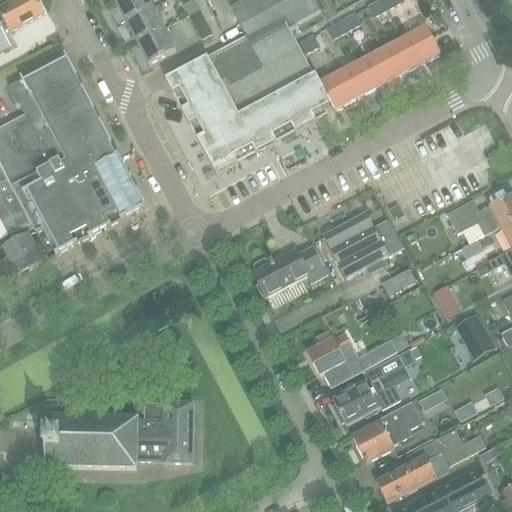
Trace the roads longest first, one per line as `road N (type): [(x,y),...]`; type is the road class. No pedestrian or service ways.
road 1 (residential): [(195,236),(358,149),(425,149),(511,106)]
road 2 (residential): [(317,476),(195,236)]
road 3 (residential): [(69,0),(195,236)]
road 4 (residential): [(0,339),(195,236)]
